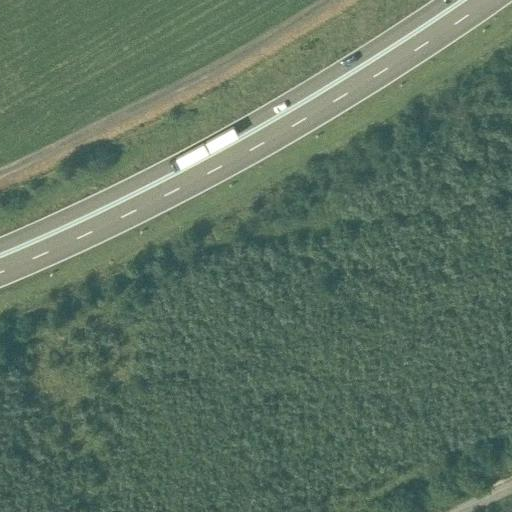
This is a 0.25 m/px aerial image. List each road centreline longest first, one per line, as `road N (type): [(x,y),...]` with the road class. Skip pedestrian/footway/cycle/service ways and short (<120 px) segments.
road 1 (trunk): [(0,275),(270,148),(488,0)]
road 2 (trunk): [(442,0),(260,125),(0,250)]
road 3 (track): [(329,0),(124,116),(0,174)]
